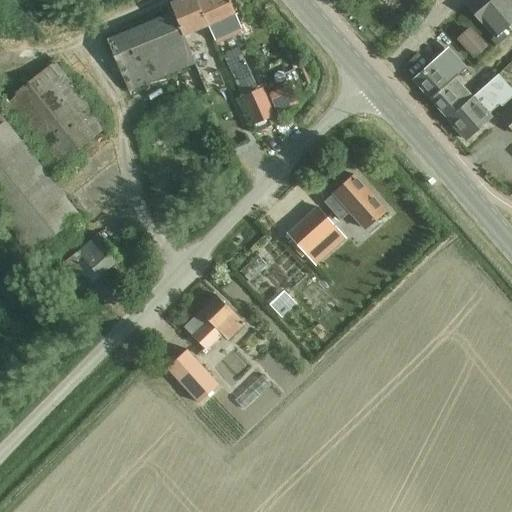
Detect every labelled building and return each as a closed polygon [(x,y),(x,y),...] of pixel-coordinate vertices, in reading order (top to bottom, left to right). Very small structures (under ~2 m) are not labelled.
[(205,23),(194,0),(170,0),(168,1),(172,9),(103,39),(126,91),(194,61),(182,33),(205,23)] [(227,0),(194,0),(205,23),(233,11),(227,0)] [(483,24),(511,0),(470,0),(466,4),(483,24)] [(467,30),(465,32),(455,40),(469,56),(481,46),(467,30)] [(233,33),(220,39),(225,50),(238,44),(233,33)] [(412,80),(447,119),(471,97),(455,79),(468,68),(449,47),(412,80)] [(2,106),(53,170),(105,128),(54,65),(2,106)] [(261,81),(272,103),(290,93),(279,71),(261,81)] [(511,89),(498,74),(471,97),(447,119),(465,139),(489,117),(487,115),(499,104),(501,106),(511,96),(511,89)] [(243,103),(252,124),(273,116),(264,95),(243,103)] [(511,128),(511,104),(500,115),(511,128)] [(217,119),(209,128),(214,133),(227,118),(218,110),(213,115),(217,119)] [(0,215),(30,253),(78,215),(5,123),(0,126),(0,215)] [(368,151),(349,169),(383,206),(403,188),(368,151)] [(339,220),(348,212),(364,231),(385,212),(353,176),(324,203),(339,220)] [(317,207),(287,234),(306,255),(336,228),(317,207)] [(87,286),(120,257),(100,234),(67,263),(87,286)] [(226,339),(243,323),(216,294),(183,326),(206,350),(222,335),(226,339)] [(198,403),(217,385),(185,350),(165,368),(198,403)]
